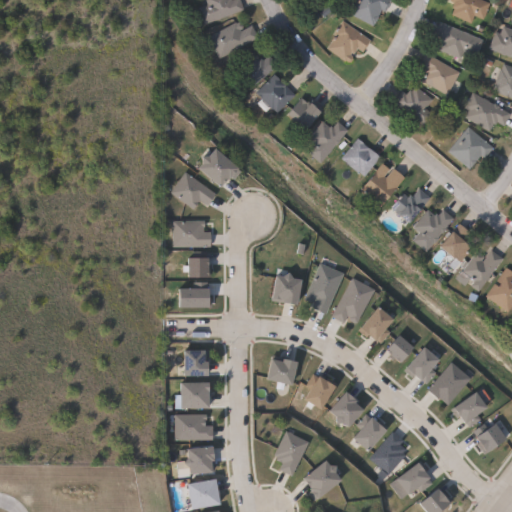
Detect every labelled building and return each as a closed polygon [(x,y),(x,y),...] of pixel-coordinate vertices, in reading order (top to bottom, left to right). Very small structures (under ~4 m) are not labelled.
[(241,0),(245,9),(205,25),(198,7),(208,3),(206,0),(241,0)] [(392,0),(386,11),(382,9),(374,25),(349,11),(354,0),(392,0)] [(484,0),(491,3),(484,18),(475,15),(472,22),(453,13),(455,8),(453,7),(455,2),(451,0),(484,0)] [(372,40),(364,51),(358,47),(348,62),(327,48),(336,35),(334,34),(343,20),(372,40)] [(241,21),(245,29),(252,25),(259,37),(232,52),(234,56),(226,61),(223,56),(220,58),(208,37),(237,21),(237,22),(241,21)] [(484,40),(477,56),(465,51),(462,58),(440,49),(443,42),(441,42),(444,37),(436,34),(441,21),(484,40)] [(503,26),(511,29),(511,57),(511,56),(490,48),(496,31),(500,33),(503,26)] [(254,52),(257,55),(259,54),(264,60),(270,55),(278,65),(253,87),(239,71),(248,63),(245,60),(254,52)] [(461,72),(448,94),(424,80),(425,77),(428,79),(431,74),(426,71),(428,69),(420,65),(427,53),(461,72)] [(511,66),(511,96),(493,90),(503,63),(511,66)] [(295,94),(276,113),(256,92),(275,74),(295,94)] [(416,86),(433,99),(426,108),(434,114),(426,126),(395,102),(403,91),(407,94),(411,89),(412,91),(416,86)] [(473,92),(494,104),(495,102),(501,106),(500,107),(511,114),(505,125),(498,121),(496,124),(495,124),(491,131),(466,117),(470,110),(465,107),(473,92)] [(304,98),(311,104),(313,102),(324,111),(309,129),(291,114),(304,98)] [(323,120),(331,127),(332,125),(334,127),(339,121),(349,130),(322,163),(307,151),(314,143),(308,138),(323,120)] [(495,147),(486,158),(483,155),(472,169),(449,151),(469,126),(495,147)] [(381,157),(364,177),(342,158),(359,138),(381,157)] [(234,173),(229,179),(224,175),(212,189),(190,171),(207,150),(234,173)] [(385,176),(387,177),(395,168),(406,178),(379,210),(370,202),(373,198),(362,189),(384,163),(391,169),(385,176)] [(211,194),(202,207),(194,201),(188,210),(164,193),(179,172),(211,194)] [(420,189),(431,198),(423,208),(424,209),(412,224),(409,221),(406,225),(389,212),(392,208),(392,207),(403,193),(408,198),(411,194),(414,196),(420,189)] [(428,209),(436,215),(437,213),(440,215),(444,210),(454,218),(428,252),(413,240),(420,232),(414,227),(428,209)] [(475,247),(455,271),(450,266),(457,258),(443,246),(456,231),(454,230),(460,222),(471,231),(464,238),(475,247)] [(199,223),(199,233),(205,233),(205,247),(168,247),(167,223),(199,223)] [(504,259),(479,291),(471,285),(474,281),(471,278),(466,284),(459,278),(464,272),(462,271),(477,251),(485,257),(483,261),(484,261),(492,250),(504,259)] [(202,253),(202,265),(206,265),(206,280),(180,280),(180,259),(188,259),(188,253),(202,253)] [(338,273),(320,313),(308,308),(312,300),(300,295),(315,262),(338,273)] [(511,309),(510,312),(487,296),(495,284),(500,287),(502,283),(498,280),(507,267),(511,270),(511,309)] [(293,278),(289,303),(266,299),(267,296),(264,296),(268,273),(293,278)] [(370,289),(353,321),(342,315),(339,322),(326,315),(347,276),(370,289)] [(200,290),(200,300),(206,299),(207,309),(171,310),(171,291),(189,291),(189,284),(202,284),(202,290),(200,290)] [(384,332),(375,342),(370,337),(368,339),(352,326),(370,305),(385,318),(378,327),(384,332)] [(406,346),(394,361),(379,348),(391,333),(406,346)] [(431,372),(422,383),(416,378),(414,380),(398,367),(415,345),(431,358),(424,367),(431,372)] [(197,348),(197,360),(199,360),(200,374),(176,374),(176,349),(197,348)] [(275,357),(289,360),(284,384),(259,378),(264,357),(275,360),(275,357)] [(466,378),(446,401),(442,405),(436,399),(437,398),(435,397),(434,398),(422,388),(446,361),(466,378)] [(328,385),(315,408),(297,398),(303,388),(301,386),(308,373),(328,385)] [(201,407),(173,407),(172,381),(200,381),(201,407)] [(478,389),(483,398),(478,401),(482,406),(472,413),(475,418),(464,426),(461,421),(458,422),(447,405),(469,391),(471,394),(478,389)] [(357,408),(341,426),(322,409),(339,390),(350,399),(348,401),(357,408)] [(361,450),(346,437),(354,427),(352,424),(361,413),(379,429),(361,450)] [(198,419),(198,425),(207,425),(207,439),(169,439),(169,414),(200,414),(200,419),(198,419)] [(488,422),(499,437),(477,453),(471,445),(475,442),(469,434),(470,433),(468,430),(478,422),(481,426),(488,422)] [(303,442),(286,475),(274,469),(278,462),(271,458),(272,456),(268,455),(280,431),(303,442)] [(401,455),(385,475),(365,458),(388,431),(399,441),(396,444),(401,449),(398,453),(401,455)] [(204,471),(181,473),(179,447),(205,445),(206,460),(203,460),(204,471)] [(335,479),(309,500),(303,492),(306,490),(296,477),(318,459),(335,479)] [(423,476),(401,494),(389,478),(412,461),(423,476)] [(212,503),(184,507),(180,483),(208,478),(212,503)] [(442,502),(430,511),(420,511),(412,502),(430,487),(442,502)]
